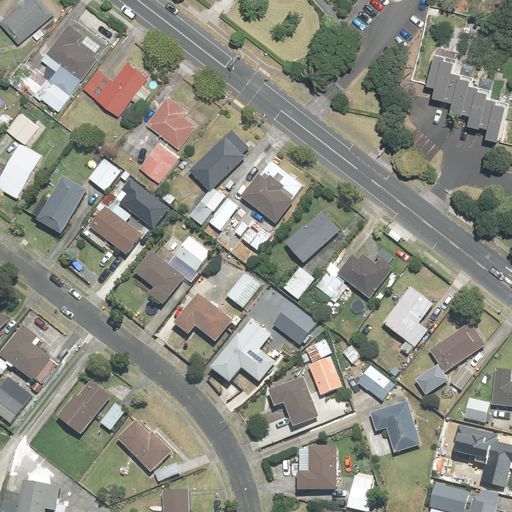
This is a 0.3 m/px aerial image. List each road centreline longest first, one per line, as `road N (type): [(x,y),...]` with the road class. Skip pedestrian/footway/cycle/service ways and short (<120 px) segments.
road 1 (residential): [(0,248),(191,400),(223,440),(250,511)]
road 2 (tertiary): [(424,209),(150,0)]
